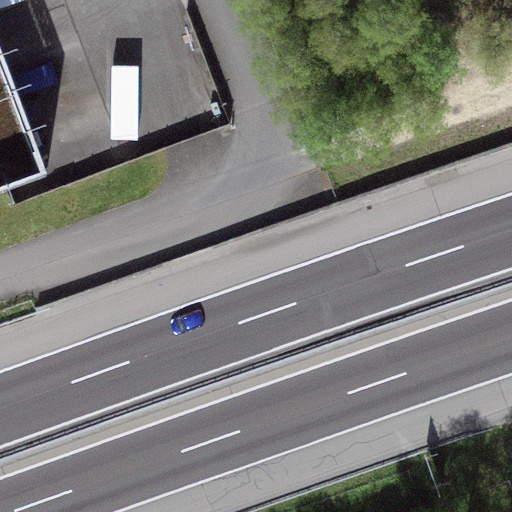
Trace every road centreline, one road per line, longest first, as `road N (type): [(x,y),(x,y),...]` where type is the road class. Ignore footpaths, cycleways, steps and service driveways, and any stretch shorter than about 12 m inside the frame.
road 1 (motorway): [(511,242),(0,422)]
road 2 (motorway): [(39,511),(511,349)]
